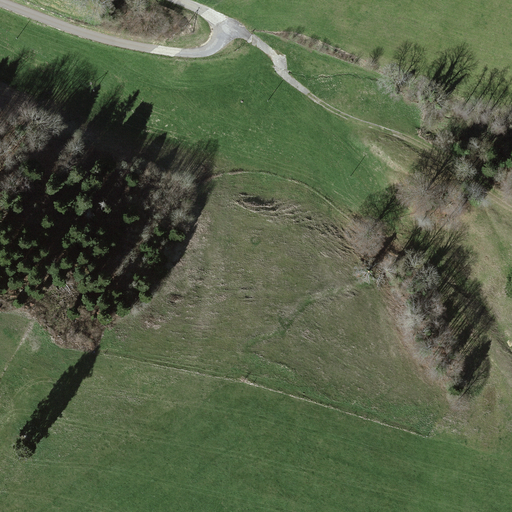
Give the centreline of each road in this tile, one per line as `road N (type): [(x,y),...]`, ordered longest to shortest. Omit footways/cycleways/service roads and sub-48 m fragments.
road 1 (track): [(219,24),(256,41),(342,118),(438,158),(511,212)]
road 2 (unclassified): [(177,0),(219,24),(213,45),(194,52),(116,42),(0,1)]
